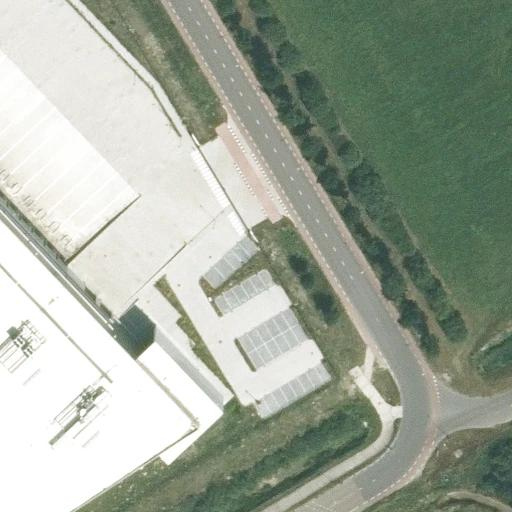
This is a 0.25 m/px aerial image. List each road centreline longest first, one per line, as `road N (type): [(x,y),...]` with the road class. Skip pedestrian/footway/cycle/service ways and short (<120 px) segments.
road 1 (tertiary): [(426,417),(408,372),(181,0)]
road 2 (tertiary): [(322,511),(386,472),(420,436),(426,417)]
